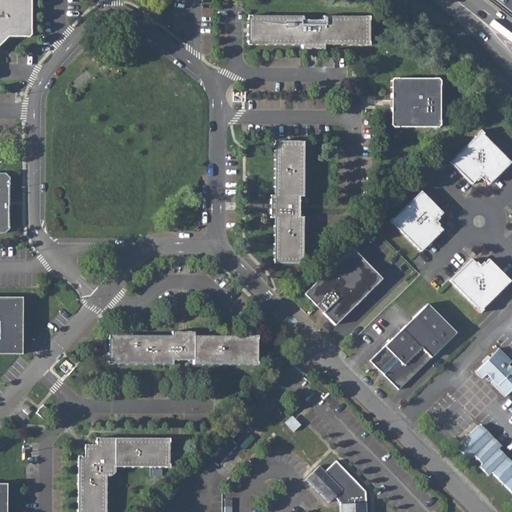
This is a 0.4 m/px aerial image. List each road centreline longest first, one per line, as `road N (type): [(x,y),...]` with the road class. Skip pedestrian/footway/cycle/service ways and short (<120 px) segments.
road 1 (residential): [(47,249),(33,220),(36,95),(81,31),(112,11),(127,13),(215,88),(218,224),(211,243)]
road 2 (residential): [(211,243),(480,511)]
road 3 (residential): [(0,408),(100,299)]
